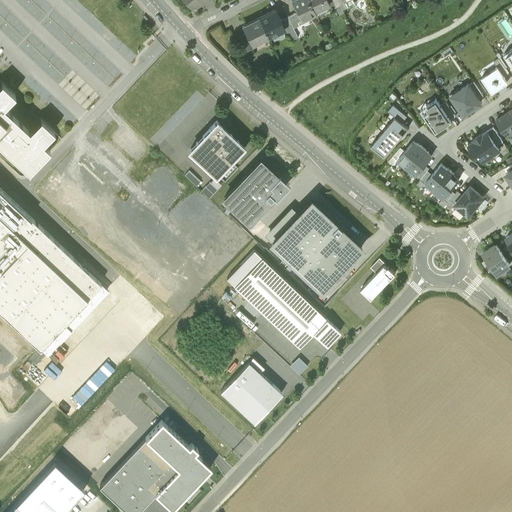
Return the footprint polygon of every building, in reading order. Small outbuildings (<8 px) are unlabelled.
[(291,0),(297,11),(301,19),(308,15),(308,17),(316,13),(315,11),(309,0),(291,0)] [(327,0),(309,0),(315,11),(329,4),(327,0)] [(273,9),(258,17),(269,37),(283,30),(279,21),(281,20),(281,19),(279,16),(277,17),(273,9)] [(297,11),(287,16),(293,27),(299,24),(297,21),(301,19),(297,11)] [(287,16),(281,19),(281,20),(291,40),(298,37),(293,27),(287,16)] [(258,17),(243,24),(247,31),(245,32),(247,37),(248,37),(249,36),(254,45),(269,37),(258,17)] [(245,32),(235,38),(238,44),(247,51),(253,48),(248,37),(247,37),(245,32)] [(511,47),(503,53),(511,66),(511,47)] [(497,66),(503,76),(509,72),(499,57),(493,61),(497,66)] [(503,76),(497,66),(481,77),(492,92),(508,82),(503,76)] [(0,145),(29,173),(50,150),(43,144),(54,131),(41,118),(29,131),(4,106),(15,94),(1,81),(0,82),(0,145)] [(468,84),(478,99),(483,96),(473,81),(468,84)] [(458,105),(464,113),(480,102),(478,99),(468,84),(458,90),(457,89),(449,94),(457,106),(458,105)] [(436,131),(452,120),(450,119),(441,104),(436,98),(427,104),(430,109),(424,114),(436,131)] [(441,104),(450,119),(455,115),(446,101),(441,104)] [(395,116),(401,121),(407,115),(393,104),(388,110),(395,116)] [(511,109),(496,120),(506,135),(511,131),(511,109)] [(401,121),(395,116),(371,144),(384,155),(408,127),(401,121)] [(225,128),(217,120),(209,129),(189,150),(218,177),(245,148),(224,128),(225,128)] [(487,132),(497,146),(503,142),(493,127),(482,134),(483,135),(487,132)] [(497,146),(487,132),(483,135),(475,140),(473,140),(471,142),(471,143),(469,144),(476,155),(478,154),(484,162),(493,155),(492,154),(499,149),(497,146)] [(418,143),(414,140),(405,150),(398,159),(407,167),(424,147),(418,142),(418,143)] [(398,159),(405,150),(400,146),(389,160),(393,164),(398,159)] [(425,164),(432,155),(428,152),(429,151),(424,147),(407,167),(416,174),(425,164)] [(260,160),(224,198),(249,222),(273,196),(276,199),(280,194),(278,192),(285,184),(260,160)] [(425,182),(434,190),(451,170),(448,167),(447,168),(441,163),(432,174),(425,182)] [(429,168),(425,164),(416,174),(415,175),(420,179),(428,170),(429,168)] [(425,182),(432,174),(428,170),(420,179),(416,184),(421,187),(425,182)] [(434,190),(443,197),(451,189),(460,178),(454,173),(454,172),(451,170),(434,190)] [(209,182),(201,191),(209,199),(217,190),(209,182)] [(483,197),(470,186),(463,194),(455,203),(468,214),(476,205),(483,197)] [(101,284),(0,188),(0,310),(40,349),(101,284)] [(455,193),(451,189),(443,197),(439,203),(444,207),(446,204),(455,193)] [(455,203),(463,194),(458,190),(455,193),(446,204),(451,208),(455,203)] [(488,201),(483,197),(476,205),(482,209),(488,201)] [(272,241),(271,242),(322,290),(362,248),(340,228),(341,226),(336,222),(335,223),(311,200),(281,231),(275,227),(269,234),(269,239),(272,241)] [(494,268),(497,273),(510,264),(496,244),(483,252),(487,258),(494,268)] [(326,318),(254,249),(226,278),(299,347),(313,332),(312,332),(326,318)] [(379,257),(371,267),(376,272),(384,264),(385,263),(379,257)] [(489,272),(494,268),(487,258),(482,262),(489,272)] [(376,272),(361,288),(371,298),(395,272),(389,266),(387,267),(384,264),(376,272)] [(326,318),(312,332),(313,332),(326,346),(340,331),(326,318)] [(298,355),(289,365),(299,374),(308,364),(298,355)] [(248,361),(220,391),(254,422),(282,393),(248,361)] [(162,420),(99,486),(126,511),(137,511),(155,493),(172,509),(211,467),(195,452),(198,449),(191,443),(189,446),(162,420)] [(25,511),(15,502),(4,511),(25,511)]
